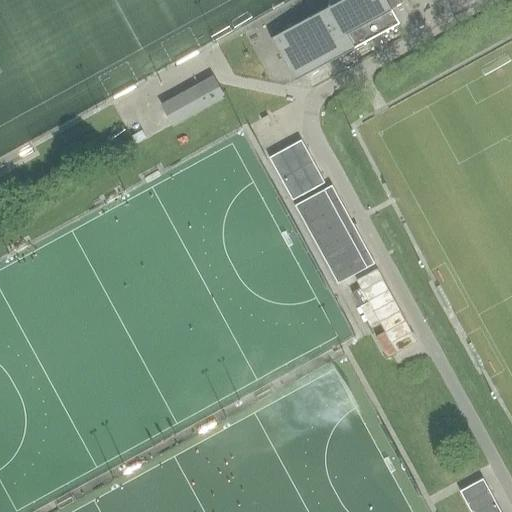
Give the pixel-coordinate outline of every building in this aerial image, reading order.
[(293,79),(399,21),(390,4),(397,0),(338,0),(271,37),(293,79)] [(224,96),(212,75),(161,103),(172,124),(224,96)] [(292,201),(292,200),(324,183),(301,140),(291,146),(269,158),(292,201)] [(331,184),(294,204),(337,282),(352,274),(361,288),(352,293),(383,348),(392,343),(397,354),(417,342),(377,270),(373,262),(331,184)] [(457,488),(470,511),(500,511),(481,476),(457,488)]
